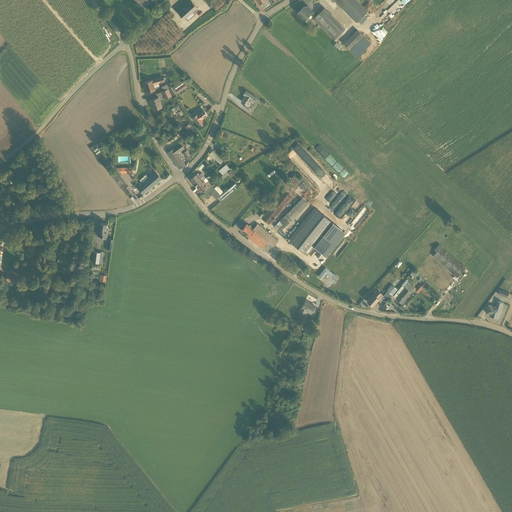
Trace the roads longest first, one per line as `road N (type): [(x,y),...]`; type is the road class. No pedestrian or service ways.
road 1 (unclassified): [(178,178),(219,224),(340,304),(511,333)]
road 2 (unclassified): [(0,231),(32,219),(119,211),(178,178)]
road 3 (unclassified): [(262,20),(207,144),(178,178)]
road 4 (unclassified): [(0,164),(125,43)]
road 5 (unclassified): [(125,43),(145,120),(178,178)]
